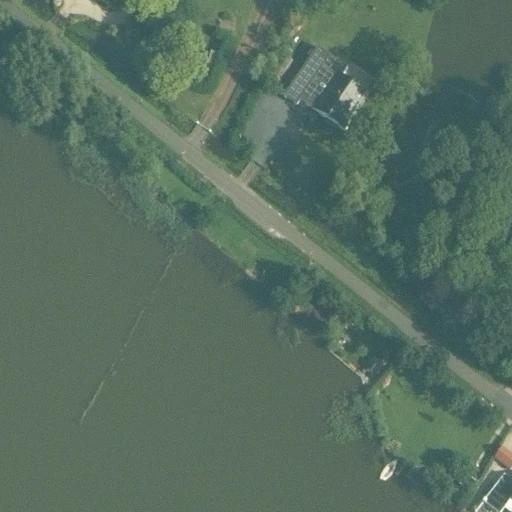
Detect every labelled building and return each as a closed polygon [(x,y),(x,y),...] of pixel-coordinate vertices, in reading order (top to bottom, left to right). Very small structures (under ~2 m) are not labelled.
[(342,77),(347,71),(329,58),(318,50),(307,66),(285,98),(297,106),(300,101),(343,131),(355,113),(368,95),(342,77)] [(511,216),(501,213),(495,234),(511,239),(511,216)] [(511,459),(502,452),(495,461),(510,474),(511,471),(511,459)] [(466,477),(459,486),(468,493),(476,484),(466,477)] [(511,491),(500,482),(483,504),(493,511),(502,511),(509,503),(511,504),(511,491)]
